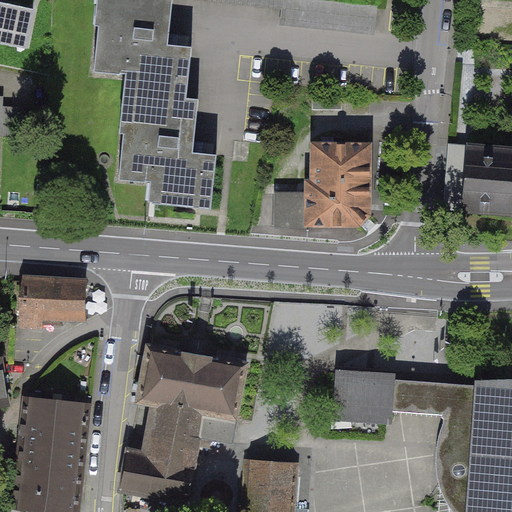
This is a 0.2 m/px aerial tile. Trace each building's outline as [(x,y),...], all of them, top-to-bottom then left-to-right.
[(165,49),(170,0),(100,0),(98,31),(103,31),(98,77),(125,80),(119,139),(126,139),(121,180),(152,183),(150,204),(212,210),(218,155),(193,153),(199,100),(188,99),(193,52),(165,49)] [(353,0),(200,0),(199,23),(383,40),(383,5),(353,0)] [(0,45),(27,51),(36,10),(0,2),(0,45)] [(369,225),(370,135),(309,135),(308,224),(369,225)] [(511,149),(469,146),(464,211),(511,215),(511,149)] [(88,279),(23,278),(23,318),(88,319),(88,279)] [(250,359),(151,341),(140,399),(155,402),(147,447),(133,445),(127,483),(191,494),(206,409),(240,415),(250,359)] [(0,404),(10,403),(3,352),(0,352),(0,404)] [(397,371),(336,366),(331,416),(392,422),(393,408),(443,413),(443,424),(439,434),(438,443),(436,460),(438,480),(445,496),(452,508),(455,511),(511,511),(511,367),(474,369),(474,381),(396,378),(397,371)] [(84,441),(88,404),(28,398),(24,435),(84,441)] [(80,478),(84,441),(24,435),(20,471),(80,478)] [(298,511),(303,465),(250,461),(246,511),(298,511)] [(55,511),(76,511),(80,478),(20,471),(16,508),(55,511)]
